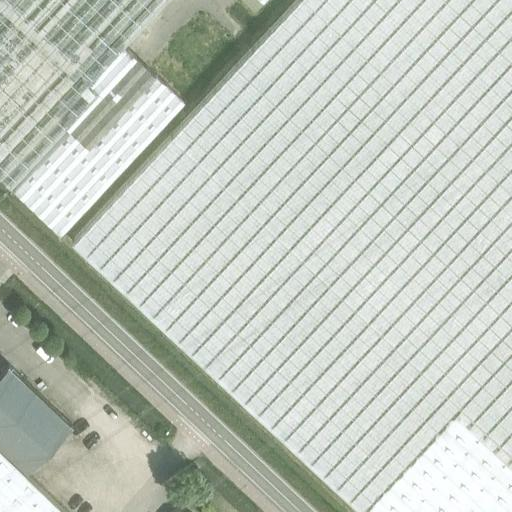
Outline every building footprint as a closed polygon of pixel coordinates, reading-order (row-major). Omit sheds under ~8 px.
[(0,0),(0,177),(16,193),(59,234),(185,101),(123,43),(163,0),(0,0)] [(511,511),(511,0),(297,0),(73,239),(363,511),(461,511),(470,503),(479,511),(511,511)] [(209,78),(229,57),(208,37),(206,40),(186,21),(179,29),(177,28),(173,32),(175,34),(168,41),(209,78)] [(0,447),(26,472),(72,423),(9,363),(0,372),(0,447)] [(0,511),(67,511),(26,472),(0,447),(0,511)]
